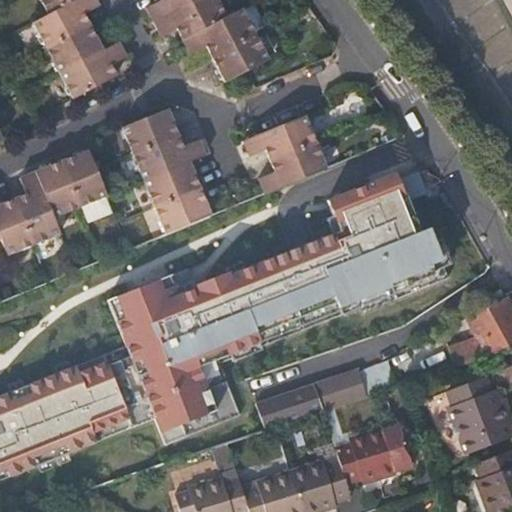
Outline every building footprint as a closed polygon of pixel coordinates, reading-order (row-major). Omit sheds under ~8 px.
[(74,0),(30,0),(45,27),(31,36),(66,105),(110,81),(104,70),(97,55),(78,18),(70,2),(74,0)] [(91,11),(85,0),(74,0),(70,2),(78,18),(91,11)] [(148,0),(137,6),(145,21),(160,13),(152,0),(148,0)] [(152,0),(160,13),(169,28),(174,39),(189,32),(197,46),(217,84),(262,60),(235,10),(219,18),(209,0),(152,0)] [(154,36),(169,28),(160,13),(145,21),(154,36)] [(182,54),(197,46),(189,32),(174,39),(182,54)] [(97,55),(104,70),(120,62),(112,47),(97,55)] [(117,129),(161,236),(207,217),(185,163),(201,156),(193,139),(179,145),(163,108),(117,129)] [(276,188),(323,169),(300,114),(254,133),(260,149),(270,173),(276,188)] [(260,149),(254,133),(238,140),(245,155),(260,149)] [(83,157),(31,178),(38,195),(22,201),(0,209),(0,255),(3,262),(58,239),(50,223),(79,211),(103,201),(83,157)] [(261,194),(276,188),(270,173),(255,179),(261,194)] [(0,479),(154,419),(164,446),(239,417),(219,365),(362,308),(364,313),(448,280),(429,231),(418,235),(406,203),(426,195),(418,174),(397,182),(395,176),(327,202),(339,233),(229,276),(228,274),(188,289),(184,278),(164,286),(161,280),(107,301),(125,347),(0,395),(0,479)] [(38,195),(31,178),(14,185),(22,201),(38,195)] [(110,217),(103,201),(79,211),(86,227),(110,217)] [(511,348),(511,306),(508,299),(472,321),(480,337),(450,348),(456,367),(511,348)] [(364,371),(372,396),(401,386),(393,362),(364,371)] [(364,371),(363,368),(317,384),(326,411),(372,396),(364,371)] [(450,406),(462,440),(509,423),(498,392),(493,394),(487,377),(451,389),(456,404),(450,406)] [(261,403),(269,430),(277,428),(326,411),(317,384),(261,403)] [(336,447),(340,459),(347,483),(361,480),(363,486),(397,475),(396,471),(413,466),(400,426),(383,431),(382,428),(347,438),(348,444),(336,447)] [(511,449),(476,463),(479,472),(481,478),(476,480),(488,511),(511,502),(511,449)] [(322,460),(290,470),(302,511),(319,511),(338,506),(336,501),(351,496),(347,483),(340,459),(324,465),(322,460)] [(479,472),(476,463),(470,465),(473,474),(479,472)] [(244,492),(250,511),(302,511),(290,470),(258,481),(260,486),(244,492)] [(250,511),(244,492),(239,476),(225,481),(223,475),(187,487),(194,511),(250,511)]
